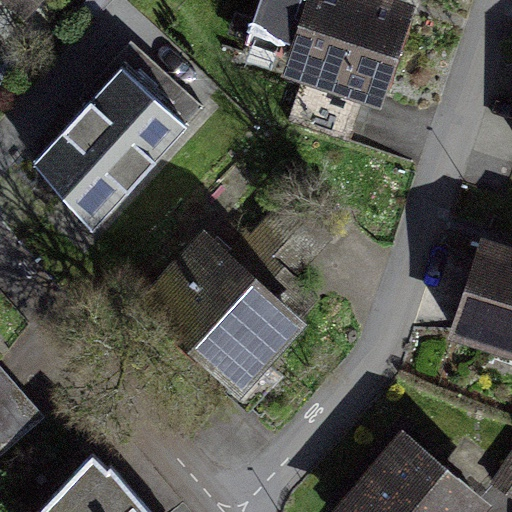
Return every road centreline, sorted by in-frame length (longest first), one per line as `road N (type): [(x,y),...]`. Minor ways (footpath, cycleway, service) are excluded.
road 1 (residential): [(501,0),(373,369),(235,511)]
road 2 (residential): [(228,511),(0,250)]
